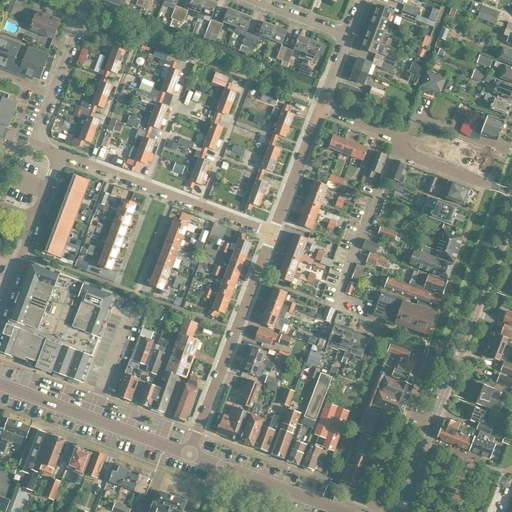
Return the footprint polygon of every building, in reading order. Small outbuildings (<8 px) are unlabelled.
[(144,0),(142,7),(148,9),(151,0),(144,0)] [(164,0),(163,5),(175,9),(171,18),(177,20),(182,8),(176,6),(177,4),(178,0),(164,0)] [(193,16),(199,18),(201,13),(200,13),(205,0),(192,0),(189,9),(195,11),(193,16)] [(217,4),(205,0),(200,13),(201,13),(199,18),(199,19),(203,20),(205,15),(212,17),(217,4)] [(403,9),(414,13),(416,7),(405,3),(403,9)] [(387,21),(394,24),(397,15),(391,13),(391,11),(377,5),(373,16),(387,21)] [(481,6),(477,18),(495,23),(499,12),(481,6)] [(188,10),(182,8),(177,20),(183,23),(188,10)] [(454,17),(457,9),(452,8),(449,15),(454,17)] [(240,13),(229,9),(224,22),(230,24),(228,30),(234,32),(240,13)] [(414,13),(403,9),(400,16),(411,20),(415,22),(418,15),(414,13)] [(37,11),(30,29),(53,38),(60,20),(37,11)] [(247,47),(248,47),(253,35),(246,32),(252,17),(240,13),(234,32),(245,36),(241,45),(242,45),(247,47)] [(20,30),(23,21),(10,16),(7,25),(20,30)] [(386,26),(387,21),(373,16),(369,27),(390,34),(403,39),(404,36),(401,35),(401,34),(395,32),(396,31),(392,30),(392,29),(386,26)] [(213,34),(217,22),(211,19),(207,32),(213,34)] [(217,22),(213,34),(218,36),(223,24),(217,22)] [(271,39),(276,27),(264,22),(260,35),(271,39)] [(287,31),(276,27),(271,39),(282,44),(287,31)] [(369,27),(365,38),(385,45),(390,34),(369,27)] [(439,37),(446,40),(449,31),(442,29),(439,37)] [(34,38),(24,34),(22,40),(32,43),(34,38)] [(258,37),(253,35),(248,47),(254,49),(258,37)] [(0,36),(0,66),(12,71),(16,61),(14,61),(21,44),(0,36)] [(304,59),(311,40),(299,36),(295,49),(302,51),(299,57),(304,59)] [(113,48),(110,57),(121,61),(125,50),(119,48),(121,42),(111,38),(108,46),(113,48)] [(385,45),(365,38),(361,48),(375,54),(376,51),(382,54),(385,45)] [(311,40),(304,59),(300,69),(299,72),(310,77),(312,70),(308,65),(310,59),(316,61),(319,53),(323,55),(326,46),(322,44),(311,40)] [(283,60),(288,48),(282,46),(277,58),(283,60)] [(18,73),(31,78),(33,75),(40,78),(49,55),(28,47),(18,73)] [(511,50),(502,47),(497,59),(511,65),(511,50)] [(288,48),(283,60),(284,61),(282,65),(288,68),(290,63),(289,63),(294,50),(288,48)] [(428,50),(421,48),(418,56),(425,58),(428,50)] [(82,49),(77,62),(83,64),(87,51),(82,49)] [(177,83),(181,71),(174,69),(176,62),(172,61),(172,62),(166,60),(168,54),(155,49),(153,55),(163,58),(161,64),(170,67),(166,79),(177,83)] [(493,59),(480,54),(478,60),(491,65),(493,59)] [(383,62),(394,66),(396,59),(385,55),(383,62)] [(117,73),(121,61),(110,57),(105,56),(99,73),(103,75),(108,77),(110,70),(117,73)] [(354,68),(368,73),(372,63),(358,57),(354,68)] [(415,61),(411,71),(420,74),(424,65),(415,61)] [(511,67),(496,61),(494,66),(502,69),(499,77),(511,82),(511,67)] [(394,66),(383,62),(380,68),(392,72),(394,66)] [(364,85),(368,73),(354,68),(349,79),(364,85)] [(427,69),(421,85),(441,93),(447,79),(431,73),(432,71),(427,69)] [(486,76),(475,71),(473,76),(484,81),(486,76)] [(225,88),(221,99),(232,103),(236,92),(229,90),(231,84),(231,83),(233,79),(216,73),(212,84),(225,88)] [(103,75),(97,92),(108,96),(112,85),(106,83),(108,77),(103,75)] [(511,85),(487,76),(486,81),(496,85),(492,93),(511,100),(511,85)] [(143,79),(139,89),(142,90),(150,93),(153,87),(154,83),(143,79)] [(173,94),(177,83),(166,79),(161,90),(153,87),(150,93),(163,98),(165,91),(173,94)] [(371,87),(369,93),(382,98),(384,92),(371,87)] [(0,135),(4,136),(15,108),(17,102),(8,99),(9,94),(0,90),(0,135)] [(150,93),(142,90),(139,96),(143,97),(142,99),(156,104),(153,113),(164,118),(168,106),(161,103),(163,98),(150,93)] [(265,91),(261,100),(276,105),(279,96),(265,91)] [(97,92),(90,110),(95,111),(97,105),(103,108),(108,96),(97,92)] [(486,94),(484,99),(492,102),(490,108),(507,115),(511,104),(486,94)] [(221,99),(214,117),(219,118),(221,112),(228,115),(232,103),(221,99)] [(285,104),(278,121),(289,125),(294,114),(287,111),(289,105),(285,104)] [(77,105),(74,111),(83,114),(85,108),(81,106),(77,105)] [(90,110),(84,127),(95,131),(99,120),(93,117),(95,111),(90,110)] [(153,113),(149,124),(146,131),(150,133),(152,126),(160,129),(164,118),(153,113)] [(256,114),(253,121),(263,126),(266,118),(256,114)] [(462,128),(467,134),(469,137),(479,141),(482,134),(498,140),(505,122),(488,115),(484,126),(465,119),(462,128)] [(141,120),(130,116),(127,124),(138,128),(141,120)] [(214,117),(208,134),(219,138),(223,127),(216,124),(219,118),(214,117)] [(111,118),(107,129),(112,131),(117,120),(111,118)] [(285,137),(289,125),(278,121),(272,138),(276,140),(278,134),(285,137)] [(117,122),(114,129),(119,131),(122,124),(117,122)] [(423,124),(419,136),(430,140),(432,134),(436,136),(439,130),(423,124)] [(84,127),(79,138),(68,134),(65,143),(77,147),(78,145),(82,146),(84,140),(91,142),(95,131),(84,127)] [(146,131),(141,129),(134,146),(151,153),(155,141),(148,138),(150,133),(146,131)] [(208,134),(201,151),(205,153),(208,147),(215,150),(219,138),(208,134)] [(329,147),(340,151),(345,139),(333,135),(329,147)] [(105,136),(101,145),(108,147),(111,138),(105,136)] [(195,143),(180,138),(178,144),(192,149),(195,143)] [(274,146),(276,140),(272,138),(265,156),(276,160),(281,149),(274,146)] [(340,151),(351,156),(356,143),(345,139),(340,151)] [(168,141),(166,147),(176,150),(178,144),(168,141)] [(451,142),(446,158),(454,161),(460,145),(451,142)] [(368,148),(356,143),(351,156),(363,160),(368,148)] [(245,148),(234,145),(233,150),(244,154),(245,148)] [(460,145),(454,161),(459,163),(462,164),(468,148),(464,147),(460,145)] [(133,165),(137,167),(139,160),(147,163),(151,153),(134,146),(133,146),(126,162),(133,165)] [(468,148),(462,164),(469,167),(475,151),(468,148)] [(201,151),(197,150),(190,167),(195,169),(206,173),(210,162),(203,159),(205,153),(201,151)] [(387,155),(377,151),(367,175),(372,177),(374,171),(380,173),(387,155)] [(475,151),(469,167),(477,170),(483,154),(475,151)] [(483,154),(477,170),(487,173),(493,158),(483,154)] [(125,160),(113,156),(111,163),(122,168),(125,160)] [(265,156),(259,173),(263,174),(265,169),(272,171),(276,160),(265,156)] [(401,174),(405,164),(397,160),(390,178),(396,181),(399,174),(401,174)] [(224,161),(221,168),(227,170),(229,164),(224,161)] [(176,163),(173,171),(183,175),(186,167),(176,163)] [(417,166),(413,177),(428,183),(433,172),(417,166)] [(202,184),(206,173),(195,169),(188,186),(193,188),(195,181),(202,184)] [(263,174),(259,173),(255,182),(250,180),(247,188),(252,190),(263,194),(268,183),(261,181),(263,174)] [(74,175),(68,191),(82,196),(88,180),(74,175)] [(336,183),(338,177),(331,175),(329,181),(336,183)] [(345,180),(338,177),(336,183),(343,186),(345,180)] [(474,193),(470,189),(453,182),(450,189),(437,184),(438,180),(432,177),(427,190),(464,205),(467,197),(472,197),(474,193)] [(238,180),(236,186),(244,189),(247,183),(238,180)] [(351,185),(345,180),(343,186),(358,192),(361,183),(359,183),(357,187),(351,185)] [(310,192),(323,197),(324,197),(328,198),(329,194),(325,193),(328,186),(314,181),(310,192)] [(393,181),(390,187),(397,190),(399,183),(393,181)] [(364,189),(363,195),(371,197),(373,191),(364,189)] [(259,206),(263,194),(252,190),(246,208),(250,209),(252,203),(259,206)] [(77,208),(82,196),(68,191),(62,206),(70,208),(76,211),(77,208)] [(99,202),(111,207),(113,202),(107,200),(109,194),(103,192),(99,202)] [(310,192),(306,202),(319,207),(323,197),(310,192)] [(457,207),(428,195),(424,205),(425,205),(421,214),(451,226),(455,217),(454,217),(455,213),(457,207)] [(123,198),(118,210),(133,215),(137,204),(123,198)] [(118,210),(111,207),(99,202),(99,203),(97,207),(116,215),(114,221),(129,226),(133,215),(118,210)] [(315,218),(319,207),(306,202),(302,213),(315,218)] [(61,208),(57,221),(70,226),(76,211),(70,208),(62,206),(61,208)] [(182,212),(179,219),(189,223),(190,219),(193,220),(194,216),(182,212)] [(311,229),(315,218),(302,213),(298,224),(311,229)] [(197,240),(204,242),(208,232),(202,229),(199,235),(194,233),(186,230),(189,223),(179,219),(174,217),(170,229),(184,234),(184,235),(192,239),(192,237),(198,239),(197,240)] [(65,241),(70,226),(57,221),(51,236),(65,241)] [(106,230),(110,232),(124,237),(129,226),(114,221),(112,227),(108,226),(106,230)] [(381,227),(378,233),(395,239),(397,233),(381,227)] [(454,263),(464,236),(443,228),(435,250),(423,245),(421,251),(454,263)] [(180,245),(184,235),(184,234),(170,229),(166,240),(180,245)] [(110,232),(106,243),(120,248),(124,237),(110,232)] [(239,239),(234,251),(247,255),(251,243),(245,241),(245,233),(239,233),(239,239)] [(290,244),(304,250),(309,252),(312,245),(306,243),(308,238),(294,233),(290,244)] [(207,241),(217,244),(219,238),(209,234),(207,241)] [(59,257),(65,241),(51,236),(45,252),(59,257)] [(176,258),(183,261),(184,259),(191,262),(191,263),(195,265),(197,260),(185,255),(178,252),(180,245),(166,240),(162,251),(176,256),(176,258)] [(378,244),(366,240),(362,249),(374,253),(378,244)] [(106,243),(102,254),(116,259),(120,248),(106,243)] [(299,260),(304,250),(290,244),(286,255),(299,260)] [(92,256),(94,251),(88,248),(88,249),(82,247),(80,253),(86,255),(87,254),(92,256)] [(243,267),(247,255),(234,251),(229,249),(224,247),(222,250),(228,252),(227,253),(233,255),(230,262),(243,267)] [(426,270),(432,257),(421,253),(421,251),(417,249),(416,251),(415,251),(410,264),(416,266),(426,270)] [(162,251),(158,262),(172,267),(176,258),(176,256),(162,251)] [(387,266),(389,260),(370,253),(367,262),(376,266),(378,263),(387,266)] [(112,270),(116,259),(102,254),(98,265),(112,270)] [(295,271),(299,260),(286,255),(282,266),(295,271)] [(432,257),(426,270),(449,278),(454,265),(432,257)] [(86,270),(89,264),(78,259),(75,266),(86,270)] [(184,259),(183,261),(182,265),(189,267),(191,263),(191,262),(184,259)] [(158,262),(154,273),(168,278),(172,267),(158,262)] [(238,278),(243,267),(230,262),(226,274),(238,278)] [(116,295),(30,263),(0,341),(0,350),(12,355),(35,364),(34,368),(42,371),(50,374),(51,370),(63,375),(79,380),(83,382),(116,295)] [(282,266),(278,277),(291,282),(297,284),(300,278),(301,274),(295,272),(295,271),(282,266)] [(224,278),(226,274),(221,272),(214,269),(212,274),(224,278)] [(447,282),(448,281),(422,272),(419,271),(415,282),(411,280),(409,284),(424,289),(424,287),(443,294),(444,293),(443,293),(447,282)] [(164,289),(168,278),(154,273),(149,284),(164,289)] [(234,290),(238,278),(226,274),(224,278),(222,285),(234,290)] [(363,277),(354,274),(352,280),(361,283),(363,277)] [(389,277),(385,288),(419,300),(418,304),(436,311),(437,307),(438,307),(442,297),(389,277)] [(181,284),(175,281),(173,287),(180,289),(182,284),(181,284)] [(354,284),(350,282),(346,293),(350,295),(354,284)] [(234,290),(222,285),(216,283),(213,290),(207,288),(205,292),(211,294),(211,295),(217,298),(217,297),(230,301),(234,290)] [(283,304),(287,292),(274,287),(269,299),(283,304)] [(436,312),(435,313),(403,301),(403,300),(380,292),(372,313),(428,334),(436,313),(436,312)] [(225,313),(230,301),(217,297),(217,298),(213,308),(209,312),(214,316),(219,311),(225,313)] [(278,316),(283,304),(269,299),(265,311),(278,316)] [(335,309),(327,306),(322,319),(330,322),(335,309)] [(265,311),(260,322),(274,327),(277,320),(282,322),(287,324),(289,320),(283,318),(278,316),(265,311)] [(511,313),(507,311),(503,323),(505,323),(501,335),(511,339),(511,313)] [(330,323),(318,318),(314,330),(326,334),(330,323)] [(184,319),(176,342),(197,350),(200,341),(193,338),(198,324),(184,319)] [(339,327),(335,326),(329,340),(325,350),(330,352),(332,348),(338,350),(339,348),(347,327),(341,325),(340,326),(339,327)] [(259,327),(255,339),(271,345),(273,339),(279,341),(279,342),(289,346),(292,337),(282,334),(282,336),(275,333),(276,333),(275,332),(274,334),(268,331),(268,330),(259,327)] [(353,329),(347,327),(339,348),(346,351),(341,362),(346,363),(348,359),(357,334),(353,333),(354,331),(353,329)] [(367,362),(371,350),(365,348),(369,338),(368,338),(369,337),(368,335),(364,333),(362,334),(362,336),(357,334),(348,359),(353,361),(355,355),(362,357),(361,359),(367,362)] [(511,339),(501,335),(498,334),(490,357),(500,361),(507,343),(511,344),(511,339)] [(139,335),(130,359),(144,364),(154,340),(139,335)] [(178,374),(178,376),(186,379),(197,350),(176,342),(166,370),(178,374)] [(166,348),(158,345),(156,344),(146,370),(157,374),(165,353),(164,353),(166,348)] [(410,352),(390,345),(388,351),(399,355),(395,368),(416,377),(422,360),(419,359),(421,355),(410,351),(410,352)] [(251,346),(247,358),(271,368),(273,362),(267,360),(266,361),(263,360),(266,352),(251,346)] [(277,354),(274,360),(285,364),(287,358),(277,354)] [(301,354),(299,360),(306,362),(308,357),(301,354)] [(310,354),(306,363),(318,367),(321,358),(310,354)] [(271,368),(247,358),(243,370),(257,375),(258,374),(262,376),(264,370),(270,372),(271,368)] [(511,365),(505,362),(501,371),(511,374),(511,365)] [(128,364),(116,394),(131,400),(142,370),(128,364)] [(320,370),(313,367),(309,377),(317,379),(320,370)] [(416,377),(395,368),(394,368),(392,368),(389,376),(405,382),(405,383),(413,387),(416,377)] [(178,376),(178,374),(166,370),(152,408),(164,412),(178,376)] [(332,377),(320,373),(304,416),(315,420),(332,377)] [(402,416),(413,387),(405,383),(378,373),(367,406),(373,408),(375,409),(377,406),(402,416)] [(173,416),(186,420),(198,388),(196,387),(199,378),(190,374),(187,383),(185,383),(173,416)] [(497,382),(511,388),(511,387),(511,378),(500,374),(497,382)] [(278,387),(280,380),(268,376),(265,383),(269,384),(273,386),(278,387)] [(223,414),(217,432),(239,440),(261,384),(248,379),(239,403),(249,407),(247,411),(232,405),(228,416),(223,414)] [(139,402),(151,407),(159,388),(146,383),(139,402)] [(486,407),(500,412),(503,403),(491,398),(494,389),(489,387),(479,383),(472,402),(486,407)] [(289,407),(294,391),(287,389),(281,404),(289,407)] [(349,410),(326,402),(314,434),(326,438),(323,446),(334,450),(349,410)] [(251,414),(240,441),(253,446),(264,419),(257,416),(261,405),(256,403),(251,414)] [(490,435),(491,433),(493,427),(484,424),(486,419),(484,417),(486,411),(471,405),(466,419),(479,424),(477,430),(490,435)] [(288,408),(272,454),(284,459),(301,413),(288,408)] [(358,430),(362,432),(363,430),(376,435),(384,416),(366,409),(358,430)] [(263,425),(254,447),(267,451),(280,417),(274,415),(270,427),(263,425)] [(16,421),(8,418),(1,438),(3,438),(0,444),(0,454),(3,456),(9,440),(18,444),(18,443),(24,445),(31,427),(22,423),(21,422),(18,421),(16,421)] [(475,430),(445,418),(437,438),(468,450),(475,430)] [(45,431),(33,427),(17,469),(28,473),(23,488),(32,491),(39,472),(31,469),(45,431)] [(475,437),(473,441),(469,450),(489,458),(491,459),(496,445),(492,444),(495,437),(480,431),(478,438),(475,437)] [(375,437),(362,432),(358,442),(353,440),(350,446),(368,453),(375,437)] [(53,474),(58,460),(66,440),(53,435),(50,444),(41,468),(40,469),(53,474)] [(287,460),(298,465),(306,444),(295,440),(287,460)] [(311,444),(302,466),(314,470),(322,448),(311,444)] [(83,449),(82,446),(78,445),(74,446),(67,467),(72,469),(71,471),(76,473),(73,482),(79,485),(92,453),(83,449)] [(98,478),(106,455),(95,451),(87,474),(98,478)] [(352,465),(347,463),(341,480),(355,485),(367,455),(358,452),(352,465)] [(122,486),(128,469),(116,465),(109,481),(122,486)] [(140,474),(128,469),(122,486),(134,491),(140,474)] [(153,479),(140,474),(134,491),(146,495),(153,479)] [(61,481),(51,478),(45,496),(54,500),(61,481)] [(95,490),(100,492),(105,480),(99,478),(95,490)] [(183,511),(186,502),(158,491),(150,511),(183,511)] [(5,511),(10,500),(0,496),(0,510),(3,511),(5,511)] [(115,503),(112,511),(115,511),(129,511),(131,510),(115,503)]
